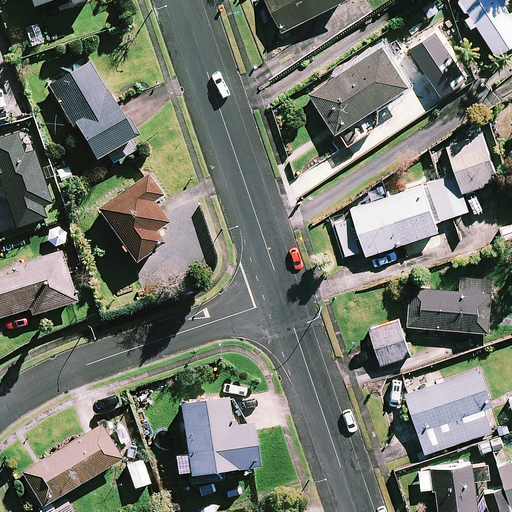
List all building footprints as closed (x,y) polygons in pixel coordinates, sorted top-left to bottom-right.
[(31,0),(39,19),(95,0),(31,0)] [(344,0),(264,0),(282,33),(344,0)] [(511,21),(498,0),(459,0),(469,15),(465,18),(473,31),(477,28),(496,56),(511,45),(511,21)] [(403,57),(391,40),(309,95),(344,148),(381,123),(373,110),(407,87),(392,65),(403,57)] [(139,150),(90,65),(50,88),(74,129),(76,128),(97,163),(108,156),(113,165),(139,150)] [(498,181),(483,135),(432,153),(441,179),(332,217),(348,262),(438,231),(435,222),(468,211),(462,194),(498,181)] [(23,153),(17,136),(0,141),(0,176),(17,229),(46,220),(42,208),(52,205),(33,149),(23,153)] [(162,198),(148,178),(99,211),(136,266),(164,247),(155,233),(167,225),(153,204),(162,198)] [(77,303),(61,253),(0,273),(0,319),(30,310),(33,317),(77,303)] [(488,333),(492,281),(458,278),(457,291),(410,288),(408,327),(488,333)] [(410,356),(399,320),(371,329),(381,365),(410,356)] [(490,406),(478,370),(405,395),(425,454),(491,431),(483,408),(490,406)] [(225,474),(237,472),(238,479),(250,477),(249,470),(258,469),(252,426),(231,429),(227,400),(181,407),(192,479),(196,478),(197,487),(227,482),(225,474)] [(122,460),(101,426),(23,474),(44,508),(122,460)] [(511,457),(497,463),(495,455),(428,477),(439,511),(510,511),(510,510),(511,509),(511,457)] [(150,485),(142,461),(127,466),(135,490),(150,485)]
